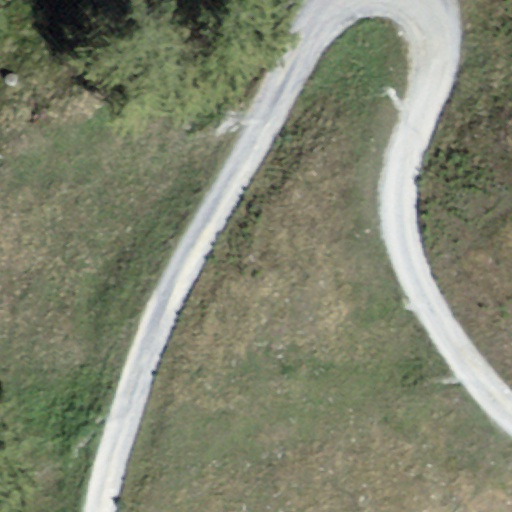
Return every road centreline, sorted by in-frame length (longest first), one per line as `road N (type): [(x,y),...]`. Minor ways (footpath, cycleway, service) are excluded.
road 1 (track): [(99,511),(110,461),(188,260),(329,7),(341,0)]
road 2 (track): [(404,0),(429,25),(436,49),(405,153),(398,215),(435,320),(511,415)]
